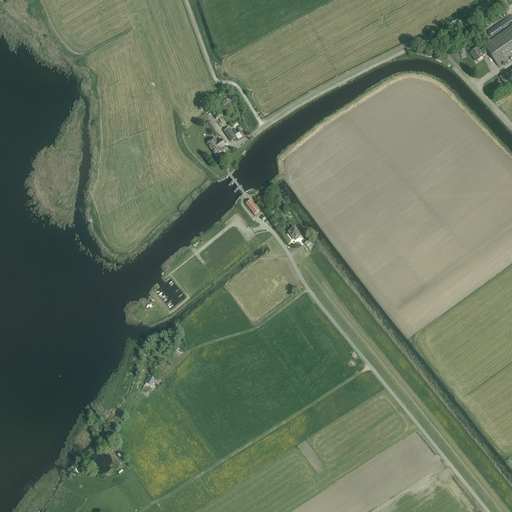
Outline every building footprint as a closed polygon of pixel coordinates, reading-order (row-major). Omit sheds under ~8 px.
[(483,57),(483,56),(488,52),(498,67),(511,57),(511,25),(483,45),(485,48),(479,51),(477,48),(470,53),(476,62),(483,57)] [(493,26),(486,32),(490,37),(498,31),(493,26)] [(511,67),(504,74),(499,77),(505,85),(510,82),(511,80),(511,67)] [(228,139),(234,135),(229,128),(223,131),(228,139)] [(211,151),(223,142),(221,139),(217,142),(215,139),(207,144),(211,151)] [(223,142),(211,151),(216,157),(224,152),(221,148),(225,145),(223,142)] [(254,214),(259,210),(251,200),(246,204),(254,214)] [(301,236),(295,228),(289,232),(295,241),(301,236)] [(150,382),(155,384),(158,379),(153,376),(150,382)]
